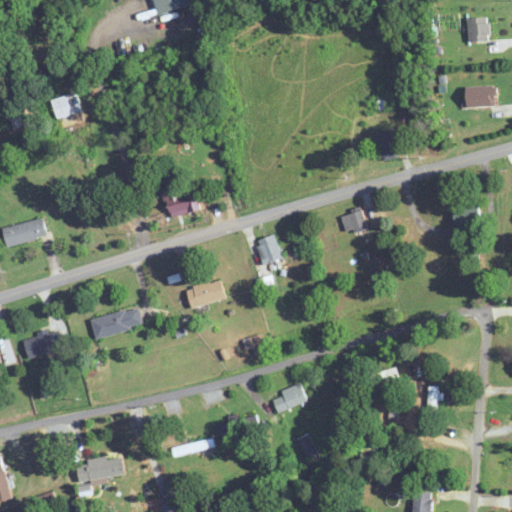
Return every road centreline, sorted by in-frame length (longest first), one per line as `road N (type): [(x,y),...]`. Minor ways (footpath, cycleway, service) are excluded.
road 1 (residential): [(0,298),(289,206),(511,147)]
road 2 (residential): [(472,511),(487,302),(286,356)]
road 3 (residential): [(0,430),(286,356)]
